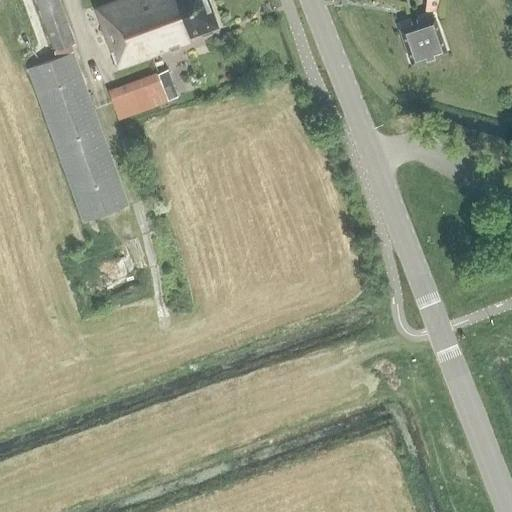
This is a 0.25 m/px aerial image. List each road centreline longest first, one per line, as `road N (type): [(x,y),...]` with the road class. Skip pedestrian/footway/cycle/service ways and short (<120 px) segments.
road 1 (tertiary): [(373,157),(510,511)]
road 2 (tertiary): [(373,157),(311,0)]
